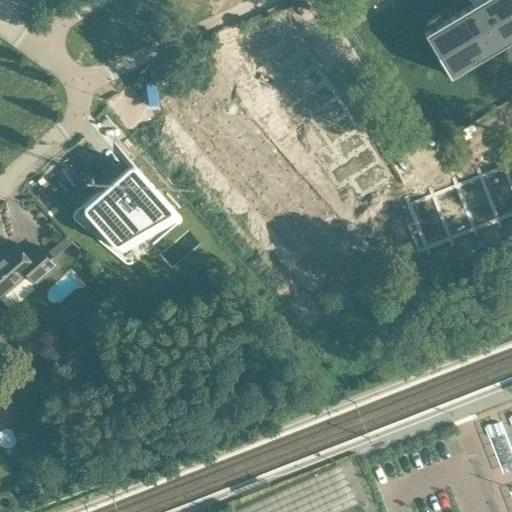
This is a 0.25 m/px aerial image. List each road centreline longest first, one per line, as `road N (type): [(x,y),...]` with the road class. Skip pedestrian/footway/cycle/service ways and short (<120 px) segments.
road 1 (residential): [(350,348),(114,69)]
road 2 (residential): [(311,0),(414,153),(445,153),(511,113)]
road 3 (residential): [(114,69),(271,0)]
road 4 (residential): [(0,188),(65,131),(77,86)]
